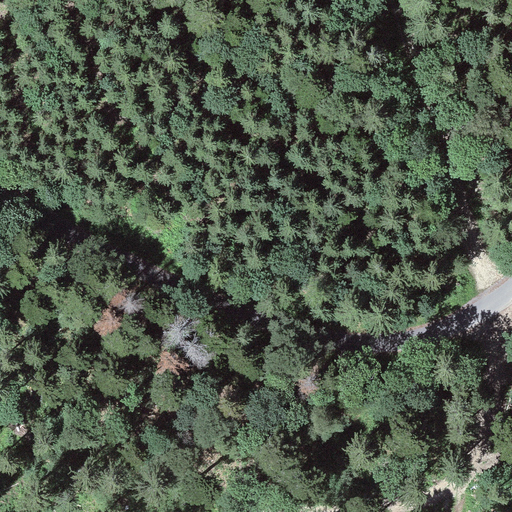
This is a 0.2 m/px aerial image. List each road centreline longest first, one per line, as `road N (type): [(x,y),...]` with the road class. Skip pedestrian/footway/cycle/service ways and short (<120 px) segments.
road 1 (unclassified): [(0,190),(67,236),(228,309),(325,339),(400,339),(511,296)]
road 2 (track): [(481,434),(451,484),(414,499),(313,511)]
road 3 (track): [(461,184),(396,0)]
road 4 (track): [(494,304),(495,382),(481,434)]
road 5 (track): [(494,304),(468,243),(461,184)]
